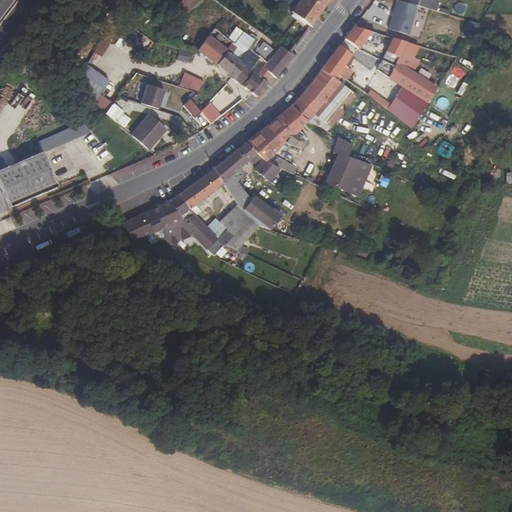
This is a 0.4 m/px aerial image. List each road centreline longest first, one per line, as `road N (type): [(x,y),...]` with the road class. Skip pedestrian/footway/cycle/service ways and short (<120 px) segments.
road 1 (tertiary): [(132,187),(196,157),(252,116),(350,0)]
road 2 (unknown): [(0,326),(84,368),(161,377),(196,305)]
road 3 (tertiary): [(0,254),(132,187)]
road 4 (tertiary): [(132,187),(0,240)]
